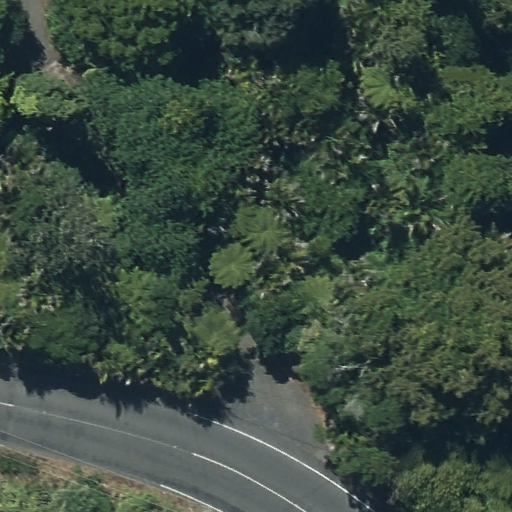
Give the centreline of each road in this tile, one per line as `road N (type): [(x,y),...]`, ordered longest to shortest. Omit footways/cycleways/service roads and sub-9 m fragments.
road 1 (track): [(16,0),(75,127),(262,359),(283,428),(270,492)]
road 2 (secondary): [(0,404),(219,462),(303,511)]
